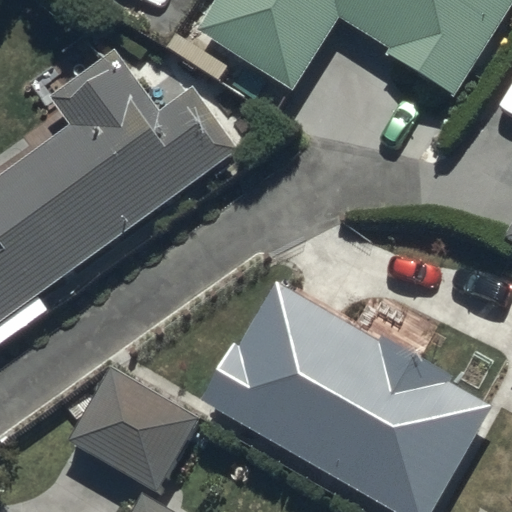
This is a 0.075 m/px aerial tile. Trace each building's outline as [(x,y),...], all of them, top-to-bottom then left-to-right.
[(337,22),(457,96),(511,6),(511,0),(223,0),(207,26),(299,83),(337,22)] [(0,319),(242,146),(198,85),(168,107),(123,46),(55,95),(73,120),(0,172),(0,319)] [(201,401),(395,511),(436,511),(500,401),(275,273),(201,401)] [(113,370),(69,435),(161,489),(203,416),(113,370)] [(191,511),(147,487),(132,511),(191,511)]
